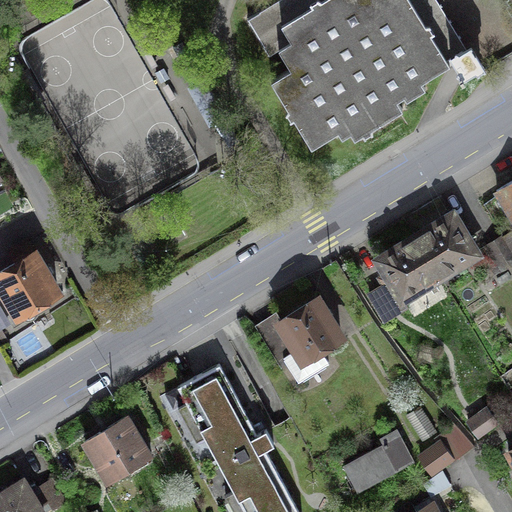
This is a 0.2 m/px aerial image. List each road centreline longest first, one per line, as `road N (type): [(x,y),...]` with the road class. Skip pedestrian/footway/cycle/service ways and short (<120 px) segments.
road 1 (tertiary): [(122,348),(511,111)]
road 2 (residential): [(122,348),(0,124)]
road 3 (tertiary): [(0,424),(122,348)]
